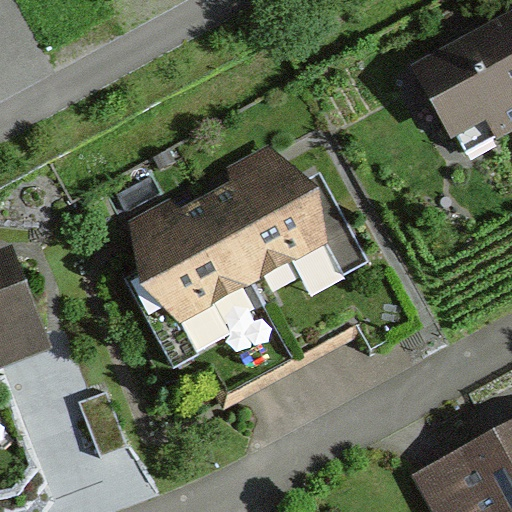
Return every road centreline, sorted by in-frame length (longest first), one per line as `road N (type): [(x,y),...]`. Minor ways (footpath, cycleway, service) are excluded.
road 1 (residential): [(511,342),(186,511)]
road 2 (residential): [(0,132),(243,0)]
